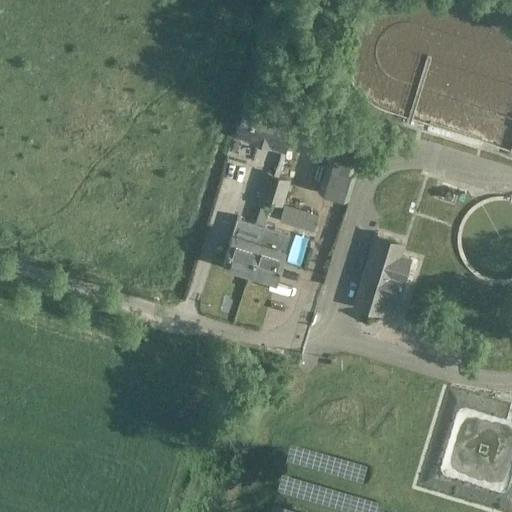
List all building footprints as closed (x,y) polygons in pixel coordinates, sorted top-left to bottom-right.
[(296,116),(244,101),(234,134),(285,150),(296,116)] [(360,141),(334,133),(323,166),(350,174),(360,141)] [(286,194),(287,190),(290,178),(266,170),(261,186),(286,194)] [(261,186),(257,202),(270,207),(271,201),(282,205),(283,202),(286,194),(261,186)] [(287,190),(286,194),(283,202),(296,206),(316,213),(320,201),(287,190)] [(233,229),(232,229),(221,263),(249,272),(259,237),(246,233),(248,226),(235,222),(233,229)] [(405,240),(375,231),(353,304),(382,313),(387,298),(398,301),(412,255),(401,252),(405,240)] [(272,242),(259,237),(249,272),(276,280),(287,246),(285,246),(287,239),(274,235),(272,242)]
